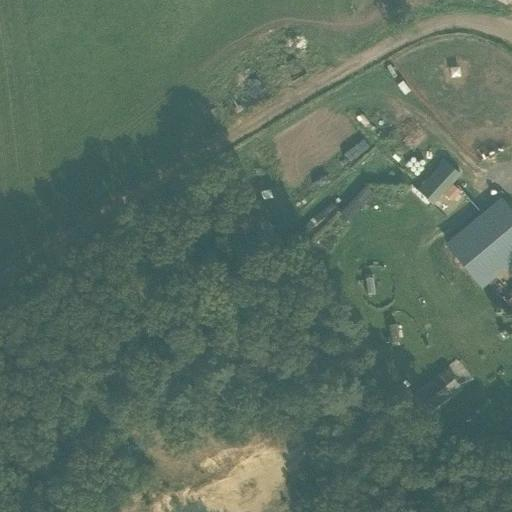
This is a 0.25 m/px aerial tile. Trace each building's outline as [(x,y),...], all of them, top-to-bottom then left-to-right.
[(417,190),(432,204),(460,175),(444,160),(417,190)] [(374,194),(365,184),(338,210),(347,220),(374,194)] [(511,222),(466,261),(485,284),(511,261),(511,222)] [(372,276),(364,277),(365,294),(374,293),(372,276)] [(310,299),(297,310),(317,337),(335,324),(342,318),(321,291),(310,299)] [(395,324),(388,325),(390,343),(398,342),(395,324)] [(445,368),(410,397),(425,417),(461,388),(445,368)]
